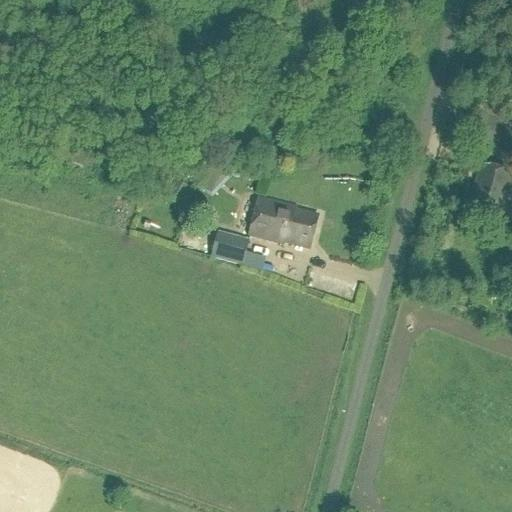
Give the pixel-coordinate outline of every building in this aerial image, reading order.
[(460,92),(492,99),(500,65),(468,58),(460,92)] [(487,118),(479,147),(496,151),(504,123),(487,118)] [(511,220),(511,175),(480,166),(467,213),(500,222),(501,217),(511,220)] [(179,209),(189,190),(177,183),(166,202),(179,209)] [(306,252),(313,221),(295,216),(292,212),(257,203),(248,240),(279,248),(283,246),(306,252)] [(243,269),(249,243),(218,235),(211,261),(243,269)]
